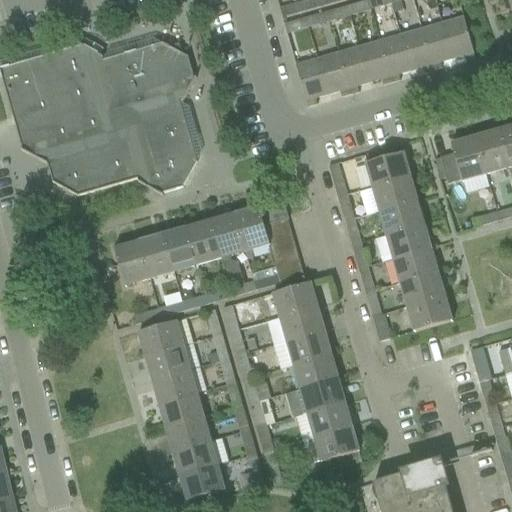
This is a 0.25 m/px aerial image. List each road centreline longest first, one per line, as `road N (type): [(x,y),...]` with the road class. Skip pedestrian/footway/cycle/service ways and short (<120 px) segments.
road 1 (residential): [(378,393),(301,135)]
road 2 (unclassified): [(61,511),(0,269)]
road 3 (residential): [(301,135),(511,71)]
road 4 (residential): [(239,0),(272,115),(301,135)]
road 5 (residential): [(378,393),(436,376),(456,443),(448,445)]
road 6 (residential): [(448,445),(398,460),(378,393)]
